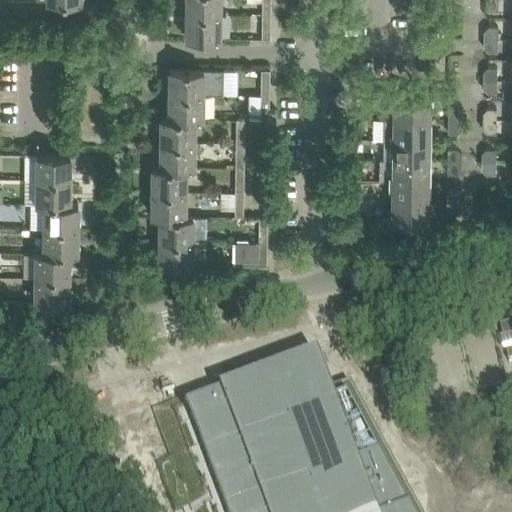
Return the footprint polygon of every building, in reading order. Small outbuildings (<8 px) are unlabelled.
[(187,0),(187,13),(220,13),(220,0),(187,0)] [(498,10),(498,0),(484,0),(484,6),(489,10),(498,10)] [(187,13),(187,38),(220,38),(220,18),(220,13),(187,13)] [(262,14),(262,33),(271,33),(271,14),(262,14)] [(498,38),(498,26),(488,26),(484,30),(484,38),(498,38)] [(488,51),(498,51),(498,38),(484,38),(484,47),(488,51)] [(483,81),(497,81),(497,67),(488,67),(483,71),(483,81)] [(170,68),(170,93),(203,94),(223,94),(223,69),(204,68),(170,68)] [(261,69),(261,88),(270,88),(270,69),(261,69)] [(497,92),(497,81),(483,81),(483,87),(487,92),(497,92)] [(170,117),(170,118),(195,118),(195,119),(203,119),(203,118),(203,94),(170,93),(170,117)] [(261,94),(261,113),(270,113),(270,94),(261,94)] [(430,120),(431,98),(391,98),(391,99),(394,99),(393,119),(430,120)] [(463,120),(463,112),(458,107),(448,107),(448,120),(463,120)] [(497,121),(497,108),(487,107),(482,112),(482,121),(497,121)] [(161,117),(161,142),(195,142),(195,119),(195,118),(170,118),(170,117),(161,117)] [(236,119),(236,137),(245,137),(245,119),(236,119)] [(383,139),(430,140),(430,120),(393,119),(383,119),(383,139)] [(458,133),(462,128),(463,120),(448,120),(448,132),(458,133)] [(496,133),(497,121),(482,121),(482,128),(487,133),(496,133)] [(430,160),(430,140),(383,139),(383,159),(430,160)] [(161,166),(186,167),(194,167),(195,142),(161,142),(161,166)] [(236,143),(236,162),(245,162),(245,143),(236,143)] [(462,161),(462,152),(458,148),(448,148),(448,161),(462,161)] [(496,162),(496,148),(486,148),(482,153),(482,162),(496,162)] [(37,174),(37,179),(70,179),(71,154),(37,154),(37,174)] [(430,160),(383,159),(380,159),(379,180),(392,180),(429,181),(430,160)] [(457,173),(462,169),(462,161),(448,161),(447,173),(457,173)] [(496,174),(496,162),(482,162),(482,169),(486,174),(496,174)] [(153,166),(152,191),(186,191),(186,167),(161,166),(153,166)] [(236,168),(235,185),(244,185),(245,168),(236,168)] [(37,203),(37,204),(45,204),(45,203),(70,204),(70,203),(70,179),(37,179),(37,203)] [(429,201),(429,181),(392,180),(392,200),(429,201)] [(447,201),(461,201),(461,193),(457,189),(447,189),(447,201)] [(152,215),(152,216),(160,216),(160,215),(185,215),(186,191),(152,191),(152,215)] [(235,209),(235,210),(244,210),(244,192),(235,192),(235,209)] [(429,222),(429,201),(392,200),(391,220),(389,220),(389,221),(429,222)] [(456,214),(461,210),(461,201),(447,201),(447,214),(456,214)] [(31,203),(30,228),(44,228),(78,228),(78,204),(78,203),(70,203),(70,204),(45,203),(45,204),(37,204),(37,203),(31,203)] [(160,216),(159,240),(193,240),(193,216),(193,215),(185,215),(160,215),(160,216)] [(259,216),(259,235),(268,235),(268,216),(259,216)] [(44,251),(44,252),(70,253),(78,253),(78,228),(44,228),(44,251)] [(159,265),(193,265),(193,240),(159,240),(159,265)] [(236,241),(236,260),(267,260),(268,241),(259,241),(236,241)] [(36,252),(36,277),(69,277),(70,253),(44,252),(44,251),(36,251),(36,252)] [(36,282),(35,302),(69,302),(69,277),(36,277),(36,282)] [(194,405),(185,409),(223,511),(419,511),(350,383),(330,391),(316,355),(218,392),(217,392),(219,396),(206,401),(203,402),(194,405)] [(388,368),(380,369),(381,381),(390,380),(388,368)]
